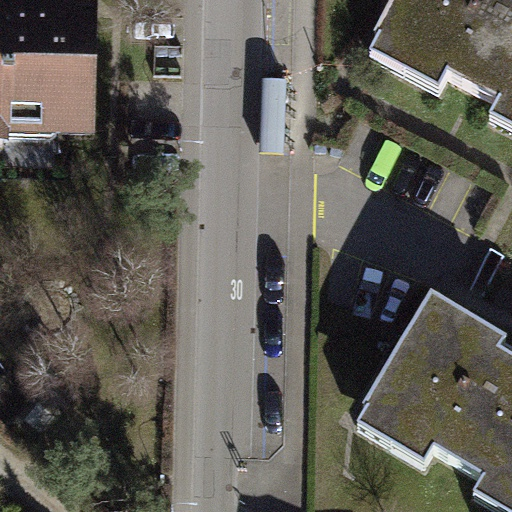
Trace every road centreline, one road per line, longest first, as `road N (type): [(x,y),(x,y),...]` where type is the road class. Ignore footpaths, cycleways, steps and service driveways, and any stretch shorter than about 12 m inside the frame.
road 1 (residential): [(217,511),(228,0)]
road 2 (unknown): [(224,221),(387,255),(511,328)]
